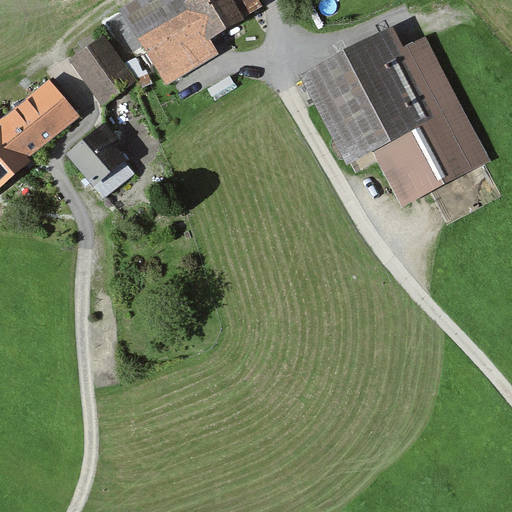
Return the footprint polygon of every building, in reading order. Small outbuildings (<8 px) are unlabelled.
[(150,0),(122,18),(164,84),(267,19),(254,0),(186,0),(182,2),(180,0),(150,0)] [(396,30),(303,79),(352,170),(376,157),(403,209),(493,162),(428,39),(407,50),(396,30)] [(108,41),(76,65),(111,111),(143,86),(108,41)] [(0,128),(0,193),(84,121),(53,84),(0,128)] [(108,130),(69,162),(101,201),(140,169),(108,130)]
